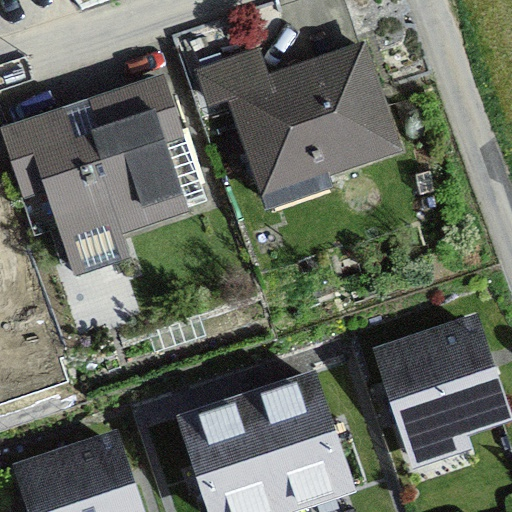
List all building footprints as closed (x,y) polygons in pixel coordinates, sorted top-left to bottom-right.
[(252,55),(195,73),(205,106),(228,99),(260,202),(320,183),(315,167),(388,145),(358,49),(259,80),(252,55)] [(157,76),(0,127),(0,128),(20,189),(44,182),(73,270),(115,257),(106,229),(179,205),(158,141),(177,135),(157,76)] [(383,360),(411,446),(497,417),(483,375),(468,332),(383,360)] [(261,400),(246,405),(233,410),(183,426),(211,511),(274,511),(281,510),(343,489),(309,384),(261,400)] [(148,511),(121,433),(19,468),(34,511),(148,511)]
